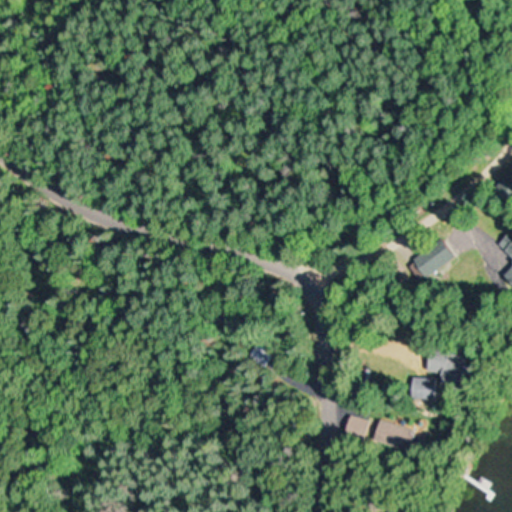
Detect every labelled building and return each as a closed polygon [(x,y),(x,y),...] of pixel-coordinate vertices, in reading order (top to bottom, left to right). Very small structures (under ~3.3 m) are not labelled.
[(413,265),(427,284),(464,256),(450,237),(413,265)] [(435,371),(457,376),(463,346),(441,342),(435,371)] [(418,378),(418,397),(446,397),(446,378),(418,378)] [(372,423),(354,419),(351,433),(369,437),(372,423)] [(380,442),(423,453),(429,433),(385,421),(380,442)]
